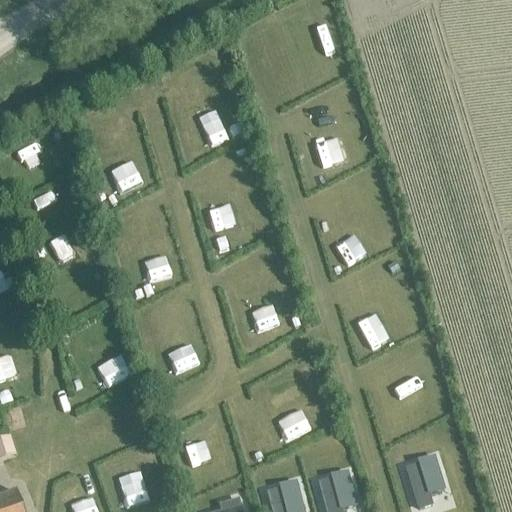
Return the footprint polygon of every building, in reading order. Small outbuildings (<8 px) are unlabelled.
[(25,136),(30,163),(49,159),(43,132),(25,136)] [(45,195),(61,190),(58,180),(42,185),(45,195)] [(232,225),(259,215),(255,203),(227,213),(232,225)] [(73,223),(56,228),(62,248),(79,242),(73,223)] [(0,281),(20,274),(12,255),(0,259),(0,281)] [(5,314),(26,314),(26,303),(5,302),(5,314)] [(253,336),(284,325),(276,302),(245,313),(253,336)] [(105,305),(82,316),(90,332),(113,320),(105,305)] [(315,398),(283,411),(287,422),(319,410),(315,398)] [(21,425),(1,428),(4,450),(25,446),(21,425)] [(316,443),(297,457),(310,475),(329,461),(316,443)] [(434,507),(431,496),(447,491),(436,457),(419,462),(420,465),(407,469),(420,511),(434,507)] [(331,477),(332,481),(320,484),(326,511),(343,511),(358,508),(349,472),(331,477)] [(280,487),(281,491),(268,494),(272,511),(305,511),(298,482),(280,487)] [(0,511),(21,511),(16,494),(0,499),(0,511)] [(226,511),(240,511),(238,503),(225,506),(226,511)]
